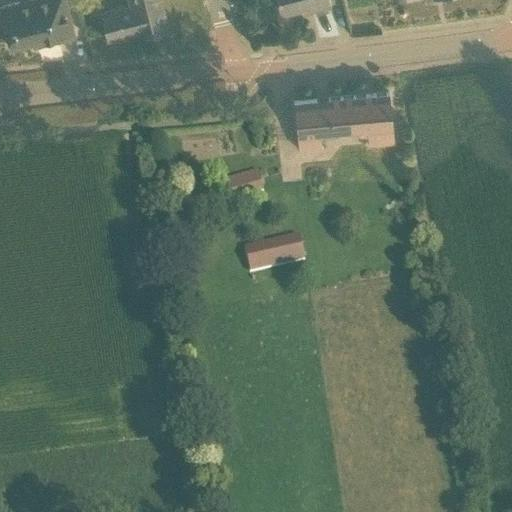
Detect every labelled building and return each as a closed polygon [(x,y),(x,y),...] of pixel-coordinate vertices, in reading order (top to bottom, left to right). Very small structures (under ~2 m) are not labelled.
[(43,43),(75,35),(65,0),(26,0),(0,7),(11,47),(42,40),(43,43)] [(139,36),(168,29),(160,0),(128,0),(130,4),(102,11),(109,39),(138,32),(139,36)] [(312,10),(329,5),(328,0),(278,0),(282,13),(311,5),(312,10)] [(298,150),(322,148),(321,134),(392,128),(389,93),(294,102),(298,150)] [(233,199),(263,191),(258,171),(227,180),(233,199)] [(251,272),(305,259),(299,235),(245,247),(251,272)]
